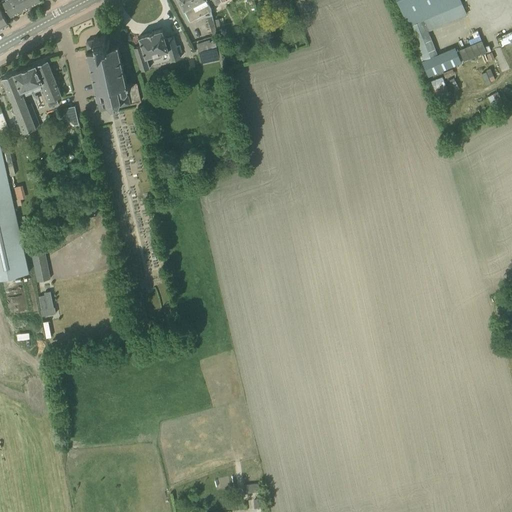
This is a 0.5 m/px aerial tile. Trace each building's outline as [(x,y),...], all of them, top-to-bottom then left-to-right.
[(1,0),(11,16),(41,0),(40,0),(1,0)] [(178,0),(179,1),(190,21),(212,10),(211,8),(206,0),(178,0)] [(397,0),(408,26),(462,3),(460,0),(397,0)] [(218,4),(211,8),(212,10),(214,13),(221,9),(218,4)] [(179,53),(182,52),(180,45),(176,46),(173,35),(165,38),(162,29),(139,36),(142,45),(134,48),(141,70),(149,68),(146,57),(152,55),(153,60),(161,57),(159,52),(168,50),(171,61),(180,58),(179,53)] [(86,51),(85,51),(86,53),(87,53),(99,110),(109,108),(108,104),(111,107),(118,106),(120,101),(121,105),(131,103),(141,101),(137,82),(127,84),(118,45),(119,45),(119,44),(118,44),(117,43),(116,43),(116,44),(108,46),(107,43),(109,43),(110,41),(109,39),(108,38),(106,39),(105,34),(104,35),(95,37),(93,37),(94,39),(86,40),(85,42),(87,50),(86,50),(86,51)] [(464,60),(487,50),(482,38),(459,48),(464,60)] [(439,55),(441,65),(455,62),(453,53),(439,55)] [(2,78),(5,87),(23,132),(40,126),(31,103),(27,104),(22,91),(39,84),(49,107),(58,104),(56,98),(61,96),(47,60),(2,78)] [(76,107),(66,108),(66,124),(77,124),(76,107)] [(0,278),(29,272),(0,145),(0,278)] [(29,244),(37,281),(51,278),(43,241),(29,244)] [(45,295),(40,296),(43,315),(56,313),(52,291),(45,292),(45,295)]
